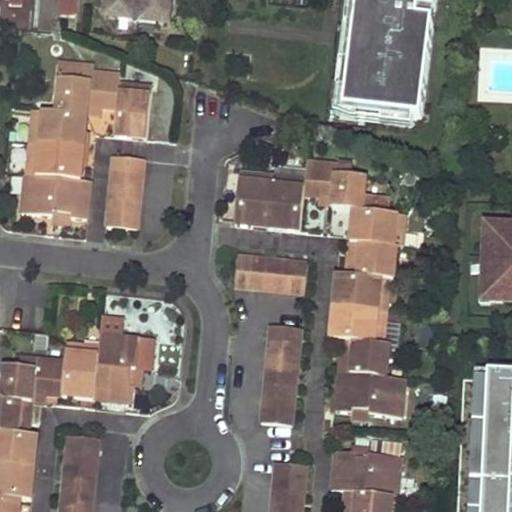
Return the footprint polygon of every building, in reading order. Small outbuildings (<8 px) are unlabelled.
[(24,21),(24,0),(6,0),(6,21),(24,21)] [(63,0),(62,18),(76,20),(78,0),(63,0)] [(161,13),(171,14),(173,0),(112,0),(112,7),(123,9),(121,22),(121,23),(159,27),(159,26),(161,13)] [(358,0),(343,111),(421,120),(432,22),(416,21),(418,8),(434,10),(435,0),(358,0)] [(123,9),(112,7),(110,20),(121,22),(123,9)] [(170,27),(171,14),(161,13),(159,26),(170,27)] [(88,78),(89,68),(75,66),(74,73),(72,76),(88,78)] [(20,182),(16,217),(53,220),(54,213),(67,214),(67,221),(81,222),(83,187),(74,186),(75,171),(79,171),(79,161),(80,151),(70,150),(73,123),(83,124),(84,115),(85,106),(101,107),(102,98),(110,99),(118,99),(116,136),(125,137),(135,138),(136,126),(150,128),(152,99),(138,98),(140,85),(118,82),(120,70),(89,68),(88,78),(72,76),(74,73),(57,71),(54,102),(32,100),(30,119),(42,121),(40,148),(28,147),(26,167),(31,167),(29,183),(20,182)] [(138,98),(152,99),(154,86),(140,85),(138,98)] [(42,121),(30,119),(28,147),(40,148),(42,121)] [(70,150),(80,151),(83,124),(73,123),(70,150)] [(136,126),(135,138),(149,139),(150,128),(136,126)] [(108,157),(101,232),(132,235),(139,159),(108,157)] [(288,228),(297,229),(300,198),(315,199),(329,199),(329,210),(352,212),(351,221),(350,229),(361,230),(359,257),(348,257),(347,266),(347,274),(334,274),(333,284),(332,294),(343,296),(340,323),(330,322),(329,332),(328,340),(339,342),(351,343),(350,356),(338,356),(336,377),(348,378),(347,393),(335,393),(334,409),(352,410),(353,406),(377,408),(378,412),(401,413),(404,376),(394,374),(396,347),(384,345),(385,326),(374,324),(375,297),(387,298),(388,278),(400,278),(401,246),(394,245),(396,232),(406,233),(408,216),(362,212),(363,176),(356,176),(357,164),(303,159),(302,166),(301,176),(270,174),(239,171),(234,223),(243,224),(251,225),(251,215),(280,219),(280,227),(288,228)] [(302,166),(272,163),(270,174),(301,176),(302,166)] [(31,167),(26,167),(21,166),(20,182),(29,183),(31,167)] [(74,186),(83,187),(85,171),(79,171),(75,171),(74,186)] [(329,210),(329,199),(315,199),(314,209),(320,209),(329,210)] [(54,213),(53,220),(53,226),(67,227),(67,221),(67,214),(54,213)] [(251,215),(251,225),(280,227),(280,219),(251,215)] [(489,234),(495,235),(496,228),(496,224),(485,224),(485,234),(489,234)] [(492,297),(492,303),(511,303),(511,228),(496,228),(495,235),(489,234),(486,296),(492,297)] [(361,230),(350,229),(348,257),(359,257),(361,230)] [(394,245),(401,246),(405,246),(406,233),(396,232),(394,245)] [(242,287),(245,258),(231,256),(228,286),(242,287)] [(245,258),(242,287),(305,292),(306,263),(245,258)] [(343,296),(332,294),(330,322),(340,323),(343,296)] [(486,296),(482,296),(481,307),(492,307),(492,303),(492,297),(486,296)] [(374,324),(385,326),(387,298),(375,297),(374,324)] [(119,324),(118,338),(139,340),(141,326),(119,324)] [(273,326),(263,420),(292,424),(302,329),(273,326)] [(0,511),(29,511),(30,504),(43,505),(43,498),(44,488),(34,487),(37,458),(47,459),(48,448),(49,437),(43,435),(33,435),(34,420),(44,421),(45,406),(46,398),(64,400),(71,400),(98,403),(99,393),(125,395),(124,404),(152,407),(152,394),(145,394),(148,377),(155,377),(157,344),(158,341),(139,340),(118,338),(117,351),(115,361),(101,359),(102,350),(81,348),(80,363),(46,361),(45,371),(30,370),(17,369),(12,402),(0,400),(0,511)] [(338,350),(338,356),(350,356),(351,343),(339,342),(338,350)] [(157,344),(155,377),(160,377),(169,378),(172,345),(157,344)] [(115,361),(117,351),(102,350),(101,359),(115,361)] [(45,371),(46,361),(31,359),(30,370),(45,371)] [(480,361),(460,361),(459,380),(479,381),(480,361)] [(145,394),(152,394),(158,395),(160,377),(155,377),(148,377),(145,394)] [(335,386),(335,393),(347,393),(348,378),(336,377),(335,386)] [(99,393),(98,403),(111,404),(124,404),(125,395),(99,393)] [(46,398),(45,406),(63,408),(64,400),(46,398)] [(353,406),(352,410),(353,418),(377,420),(378,412),(377,408),(353,406)] [(33,435),(43,435),(44,421),(34,420),(33,435)] [(76,438),(67,511),(96,511),(104,440),(76,438)] [(381,445),(362,444),(362,449),(362,454),(380,457),(380,449),(381,445)] [(397,511),(400,488),(405,489),(407,453),(380,449),(380,457),(362,454),(362,449),(346,447),(343,471),(357,472),(357,485),(355,505),(366,505),(365,511),(397,511)] [(34,487),(44,488),(47,459),(37,458),(34,487)] [(317,471),(286,470),(285,485),(316,486),(317,471)] [(357,472),(343,471),(343,485),(357,485),(357,472)] [(285,485),(282,511),(314,511),(316,486),(285,485)]
